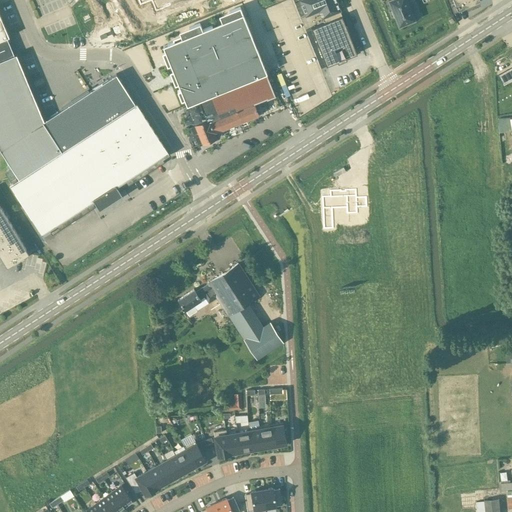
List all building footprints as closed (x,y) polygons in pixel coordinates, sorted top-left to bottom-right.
[(300,0),(294,2),(300,17),(306,15),(320,10),(325,23),(326,22),(332,20),(341,16),(342,16),(340,10),(335,0),(300,0)] [(389,1),(392,9),(391,10),(394,17),(395,16),(399,25),(398,25),(399,26),(400,26),(400,25),(401,25),(402,27),(407,24),(406,23),(414,20),(415,20),(414,19),(411,11),(417,8),(414,0),(408,3),(406,0),(388,0),(389,1)] [(453,0),(455,4),(461,2),(461,4),(462,4),(464,8),(480,1),(479,0),(453,0)] [(187,105),(265,73),(240,7),(229,11),(232,18),(202,30),(200,23),(189,27),(192,34),(163,46),(170,63),(167,64),(167,66),(170,65),(178,82),(174,83),(175,85),(178,83),(181,89),(177,91),(178,92),(181,91),(187,105)] [(161,159),(163,158),(169,154),(135,103),(116,74),(44,121),(16,55),(8,58),(1,40),(9,37),(0,16),(0,149),(12,168),(4,173),(11,183),(10,185),(43,236),(51,231),(50,230),(94,201),(95,202),(102,197),(101,196),(109,191),(110,192),(117,188),(116,187),(160,158),(161,159)] [(326,22),(311,28),(326,66),(337,61),(338,63),(347,60),(346,58),(357,53),(342,16),(341,16),(326,22)] [(504,83),(511,78),(511,74),(509,69),(499,74),(504,83)] [(198,134),(202,143),(215,138),(213,132),(257,115),(252,103),(265,98),(266,99),(274,95),(265,73),(187,105),(188,109),(193,123),(195,122),(196,125),(195,126),(196,128),(195,129),(197,134),(198,134)] [(456,114),(445,115),(446,130),(448,130),(449,147),(459,146),(458,129),(469,129),(470,145),(485,144),(484,126),(480,126),(479,111),(456,113),(456,114)] [(511,116),(498,119),(500,132),(511,130),(511,131),(511,116)] [(383,163),(372,163),(373,175),(384,175),(384,177),(410,175),(409,157),(383,159),(383,163)] [(330,196),(322,196),(323,215),(323,218),(324,228),(334,228),(333,215),(333,208),(347,207),(347,213),(357,213),(357,207),(367,206),(366,196),(356,197),(356,189),(345,189),(345,191),(341,191),(341,190),(330,190),(330,196)] [(29,254),(0,206),(0,256),(7,267),(29,254)] [(228,316),(229,316),(256,358),(283,341),(270,321),(261,327),(246,304),(260,296),(239,262),(207,283),(208,284),(196,292),(194,289),(177,300),(188,316),(198,310),(194,304),(201,300),(200,299),(204,296),(209,303),(216,298),(223,309),(226,314),(228,316)] [(500,332),(487,333),(488,343),(501,342),(500,332)] [(401,384),(389,385),(391,407),(403,406),(402,391),(408,391),(408,379),(401,379),(401,384)] [(377,380),(370,381),(371,393),(377,393),(378,408),(391,407),(389,385),(378,385),(377,380)] [(351,386),(339,387),(341,409),(353,408),(352,394),(358,393),(358,381),(351,381),(351,386)] [(327,383),(320,383),(321,395),(327,395),(328,410),(341,409),(339,387),(328,387),(327,383)] [(242,410),(241,393),(234,393),(235,404),(221,404),(221,411),(242,410)] [(282,422),(271,424),(274,445),(286,443),(286,444),(285,436),(287,436),(286,430),(284,430),(282,422)] [(274,445),(271,424),(259,426),(263,447),(274,445)] [(263,447),(259,426),(259,428),(249,430),(252,449),(263,447)] [(218,456),(230,454),(225,429),(214,431),(218,456)] [(225,429),(230,454),(230,453),(241,451),(237,432),(227,434),(226,429),(225,429)] [(252,449),(249,430),(237,432),(241,451),(252,449)] [(390,443),(375,444),(376,456),(398,455),(398,443),(402,443),(402,435),(389,436),(390,443)] [(195,441),(185,446),(196,466),(196,465),(205,460),(206,460),(195,441)] [(185,449),(176,454),(186,471),(195,466),(196,466),(185,446),(184,447),(185,449)] [(176,454),(166,460),(176,477),(186,471),(176,454)] [(398,455),(376,456),(376,469),(391,468),(392,474),(404,473),(404,466),(399,466),(398,455)] [(131,456),(125,459),(128,464),(134,460),(131,456)] [(166,460),(157,465),(166,482),(175,477),(176,477),(166,460)] [(157,465),(146,471),(156,488),(166,482),(157,465)] [(134,473),(126,477),(136,493),(143,489),(146,494),(156,488),(146,471),(136,477),(134,473)] [(511,481),(500,483),(501,491),(506,490),(508,508),(511,507),(511,481)] [(133,501),(121,485),(113,491),(124,507),(133,501)] [(262,489),(265,507),(282,504),(280,488),(273,489),(273,487),(262,489)] [(245,494),(247,510),(265,507),(262,489),(251,491),(251,493),(245,494)] [(105,497),(115,511),(117,511),(124,507),(113,491),(105,497)] [(407,511),(407,494),(396,495),(396,511),(407,511)] [(419,511),(418,494),(407,494),(407,511),(419,511)] [(396,511),(396,495),(385,496),(386,511),(396,511)] [(375,511),(374,496),(364,497),(364,511),(375,511)] [(386,511),(385,496),(374,496),(375,511),(386,511)] [(96,503),(102,511),(115,511),(105,497),(96,503)] [(227,497),(216,502),(220,511),(239,511),(240,511),(233,497),(227,499),(227,497)] [(364,511),(364,497),(353,498),(353,511),(364,511)] [(342,511),(342,498),(331,499),(331,511),(342,511)] [(353,511),(353,498),(342,498),(342,511),(353,511)] [(477,511),(498,511),(498,498),(477,500),(477,511)] [(201,511),(220,511),(216,502),(206,507),(207,508),(201,511)] [(102,511),(96,503),(88,509),(89,511),(102,511)]
